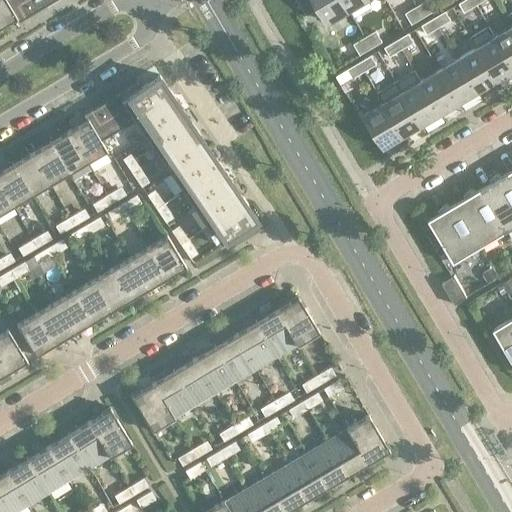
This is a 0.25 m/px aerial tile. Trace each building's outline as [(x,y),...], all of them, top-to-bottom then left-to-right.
[(0,0),(0,25),(14,17),(15,17),(5,0),(0,0)] [(5,0),(15,17),(14,17),(17,22),(54,0),(5,0)] [(348,9),(342,0),(298,0),(307,14),(319,7),(327,21),(348,9)] [(342,0),(348,9),(362,0),(342,0)] [(427,0),(426,0),(416,6),(423,17),(434,10),(427,0)] [(476,5),(473,0),(463,0),(459,3),(464,12),(476,5)] [(423,17),(416,6),(405,13),(411,24),(423,17)] [(452,20),(446,10),(434,17),(439,27),(452,20)] [(439,27),(434,17),(421,25),(427,34),(439,27)] [(470,36),(476,47),(496,80),(511,70),(511,64),(495,36),(489,25),(470,36)] [(511,25),(495,36),(511,64),(511,25)] [(376,30),(364,37),(371,48),(382,41),(376,30)] [(414,42),(409,32),(396,39),(402,49),(414,42)] [(371,48),(364,37),(353,43),(360,54),(371,48)] [(402,49),(396,39),(384,47),(390,56),(402,49)] [(496,80),(476,47),(458,58),(477,91),(496,80)] [(377,64),(371,54),(359,61),(365,71),(377,64)] [(477,91),(458,58),(439,69),(459,102),(477,91)] [(365,71),(359,61),(347,69),(353,78),(365,71)] [(459,102),(439,69),(420,80),(440,113),(459,102)] [(414,70),(396,81),(422,124),(440,113),(420,80),(414,70)] [(83,114),(86,119),(87,118),(100,140),(134,120),(134,118),(171,93),(159,74),(140,86),(137,82),(83,114)] [(422,124),(396,81),(377,92),(383,102),(403,135),(422,124)] [(183,110),(171,93),(134,118),(134,120),(146,136),(183,110)] [(403,135),(383,102),(364,113),(384,147),(403,135)] [(196,128),(183,110),(146,136),(158,154),(196,128)] [(87,118),(86,119),(68,130),(86,161),(104,150),(105,151),(106,150),(100,140),(87,118)] [(208,146),(196,128),(158,154),(170,172),(208,146)] [(86,161),(68,130),(50,140),(49,139),(49,140),(68,172),(86,161)] [(68,172),(49,140),(48,140),(49,141),(31,152),(49,183),(68,172)] [(220,164),(208,146),(170,172),(182,190),(220,164)] [(49,183),(31,152),(13,162),(12,161),(12,162),(31,194),(49,183)] [(130,153),(122,158),(132,172),(139,167),(130,153)] [(31,194),(12,162),(11,162),(12,163),(0,169),(0,184),(12,205),(31,194)] [(232,182),(220,164),(182,190),(194,208),(232,182)] [(148,180),(139,167),(132,172),(141,185),(148,180)] [(492,181),(481,187),(506,231),(511,227),(511,181),(507,172),(498,177),(495,174),(497,172),(496,171),(489,179),(490,180),(490,179),(492,181)] [(244,200),(232,182),(194,208),(206,225),(244,200)] [(0,211),(12,205),(0,184),(0,211)] [(121,186),(106,194),(111,202),(125,193),(121,186)] [(466,196),(455,203),(481,246),(506,231),(481,187),(472,193),(469,190),(471,188),(470,187),(463,194),(464,195),(466,196)] [(154,189),(147,194),(156,207),(163,202),(154,189)] [(111,202),(106,194),(92,203),(96,210),(111,202)] [(140,202),(136,194),(122,202),(126,210),(140,202)] [(257,219),(244,200),(206,225),(219,244),(257,219)] [(126,210),(122,202),(107,211),(112,218),(126,210)] [(173,216),(163,202),(156,207),(165,221),(173,216)] [(454,262),(481,246),(455,203),(446,208),(443,205),(445,203),(444,202),(437,210),(438,211),(438,210),(440,212),(428,219),(454,262)] [(83,208),(69,216),(74,224),(88,215),(83,208)] [(74,224),(69,216),(55,225),(59,232),(74,224)] [(103,224),(99,216),(84,224),(89,232),(103,224)] [(89,232),(84,224),(70,233),(75,240),(89,232)] [(178,224),(171,229),(180,243),(187,238),(178,224)] [(46,230),(32,238),(36,246),(51,237),(46,230)] [(186,266),(166,233),(164,234),(165,235),(147,245),(165,276),(183,266),(184,267),(186,266)] [(36,246),(32,238),(18,247),(22,254),(36,246)] [(66,246),(62,238),(47,246),(52,254),(66,246)] [(197,252),(187,238),(180,243),(190,257),(197,252)] [(165,276),(147,245),(128,256),(147,288),(148,288),(147,287),(165,276)] [(52,254),(47,246),(33,255),(37,263),(52,254)] [(9,252),(0,257),(0,267),(14,259),(9,252)] [(147,288),(128,256),(110,267),(128,298),(146,288),(147,289),(147,288)] [(29,268),(24,260),(10,269),(15,276),(29,268)] [(491,266),(482,272),(487,282),(497,276),(491,266)] [(128,298),(110,267),(91,278),(110,310),(111,310),(110,309),(128,298)] [(15,276),(10,269),(0,274),(0,284),(0,285),(15,276)] [(454,275),(442,282),(455,304),(467,296),(454,275)] [(511,277),(511,276),(503,281),(508,290),(511,288),(511,277)] [(110,310),(91,278),(73,289),(91,320),(109,310),(110,311),(110,310)] [(91,320),(73,289),(54,301),(73,333),(74,332),(73,331),(91,320)] [(319,331),(297,295),(296,295),(297,296),(276,308),(297,343),(319,331)] [(73,333),(54,301),(36,312),(54,342),(72,332),(73,333)] [(297,343),(276,308),(256,320),(256,319),(255,320),(276,355),(295,343),(296,344),(297,343)] [(54,342),(36,312),(18,322),(17,321),(15,322),(35,355),(37,354),(36,353),(54,342)] [(511,316),(493,328),(511,359),(511,316)] [(276,355),(255,320),(254,320),(255,321),(235,333),(255,367),(276,355)] [(6,329),(0,332),(0,359),(7,371),(25,360),(25,361),(27,360),(7,327),(5,328),(6,329)] [(255,367),(235,333),(215,345),(214,344),(234,379),(255,367)] [(234,379),(214,344),(213,344),(214,345),(194,357),(214,391),(234,379)] [(214,391),(194,357),(174,369),(173,368),(172,369),(193,404),(214,391)] [(330,366),(323,371),(327,378),(334,374),(330,366)] [(193,404),(172,369),(172,370),(152,382),(173,417),(174,416),(173,415),(193,404)] [(327,378),(323,371),(316,375),(320,382),(327,378)] [(320,382),(316,375),(301,383),(306,391),(320,382)] [(342,387),(337,379),(330,383),(335,391),(342,387)] [(173,417),(152,382),(132,394),(131,393),(130,394),(152,430),(173,417)] [(335,391),(330,383),(323,387),(328,395),(335,391)] [(289,391),(274,399),(279,407),(293,398),(289,391)] [(321,399),(317,391),(302,400),(307,407),(321,399)] [(279,407),(274,399),(260,408),(265,415),(279,407)] [(307,407),(302,400),(288,408),(293,416),(307,407)] [(109,408),(88,420),(110,455),(131,442),(109,406),(108,407),(109,408)] [(389,450),(368,414),(346,426),(367,461),(387,449),(388,450),(389,450)] [(247,415),(233,424),(238,431),(252,423),(247,415)] [(280,423),(275,416),(261,424),(266,432),(280,423)] [(110,455),(88,420),(68,432),(68,431),(67,431),(88,466),(108,454),(109,455),(110,455)] [(238,431),(233,424),(219,432),(223,440),(238,431)] [(266,432),(261,424),(247,433),(251,440),(266,432)] [(367,461),(346,426),(345,427),(346,428),(326,440),(347,475),(347,474),(347,473),(367,461)] [(88,466),(67,431),(67,432),(67,433),(47,445),(68,479),(88,466)] [(503,460),(510,456),(493,431),(487,435),(503,460)] [(206,440),(192,448),(196,456),(210,447),(206,440)] [(239,448),(234,440),(220,449),(224,456),(239,448)] [(347,475),(326,440),(305,452),(326,486),(346,474),(346,475),(347,475)] [(68,479),(47,445),(27,457),(27,456),(26,456),(47,491),(68,479)] [(196,456),(192,448),(185,452),(189,460),(196,456)] [(224,456),(220,449),(206,457),(210,465),(224,456)] [(189,460),(185,452),(177,457),(182,464),(189,460)] [(326,486),(305,452),(285,464),(306,499),(306,498),(326,486)] [(47,491),(26,456),(26,457),(6,470),(27,503),(47,491)] [(204,469),(199,461),(192,465),(197,473),(204,469)] [(306,499),(285,464),(264,476),(284,510),(305,499),(305,500),(306,499)] [(197,473),(192,465),(185,469),(189,477),(197,473)] [(12,511),(27,503),(6,470),(0,473),(0,505),(4,511),(12,511)] [(281,511),(284,510),(264,476),(244,489),(257,511),(281,511)] [(142,478),(127,486),(132,494),(146,485),(142,478)] [(132,494),(127,486),(113,495),(118,502),(132,494)] [(257,511),(244,489),(224,500),(223,499),(222,500),(229,511),(257,511)] [(154,498),(149,491),(142,495),(146,503),(154,498)] [(146,503),(142,495),(135,499),(139,507),(146,503)] [(229,511),(222,500),(201,511),(229,511)] [(101,502),(87,510),(87,511),(101,511),(106,509),(101,502)] [(130,511),(134,510),(129,503),(115,511),(130,511)]
